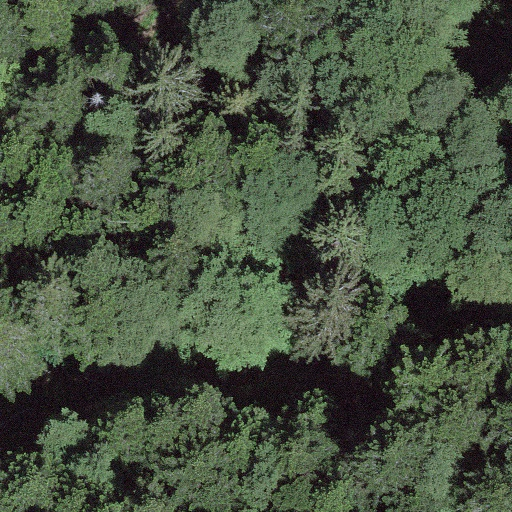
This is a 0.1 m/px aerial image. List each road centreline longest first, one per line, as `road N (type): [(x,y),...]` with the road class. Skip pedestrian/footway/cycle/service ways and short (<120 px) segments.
road 1 (track): [(0,430),(94,395),(227,384),(335,388),(511,323)]
road 2 (track): [(0,153),(140,0)]
